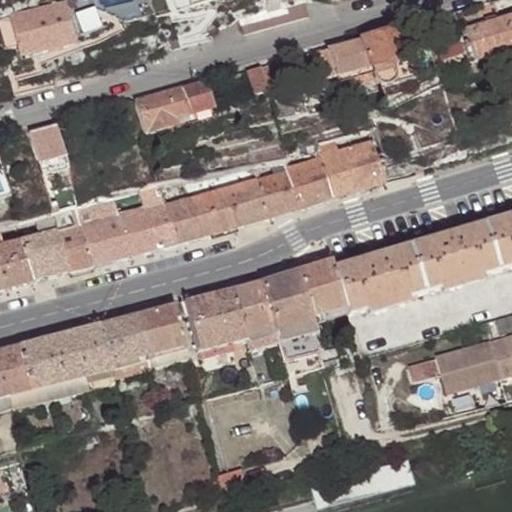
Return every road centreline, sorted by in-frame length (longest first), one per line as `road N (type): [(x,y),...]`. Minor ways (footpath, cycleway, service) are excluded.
road 1 (tertiary): [(0,324),(258,263),(376,207),(511,166)]
road 2 (unclassified): [(433,0),(0,118)]
road 3 (unknown): [(511,297),(364,344)]
road 4 (unknown): [(511,415),(361,451)]
